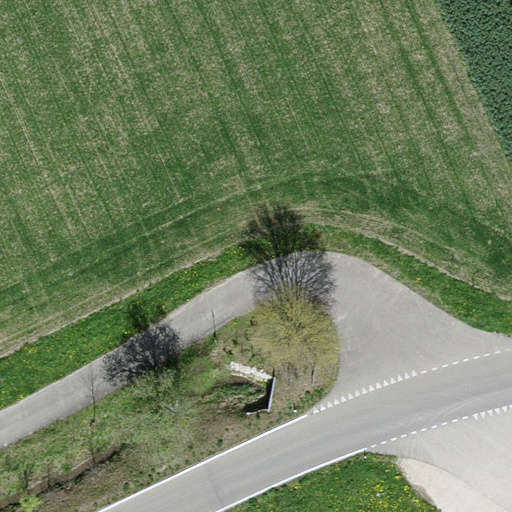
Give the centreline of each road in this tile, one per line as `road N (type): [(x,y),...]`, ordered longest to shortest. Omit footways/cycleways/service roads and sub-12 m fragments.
road 1 (unclassified): [(0,433),(108,374),(241,285),(293,265),(328,267),(357,285),(440,392)]
road 2 (tertiary): [(154,511),(288,445),(440,392)]
